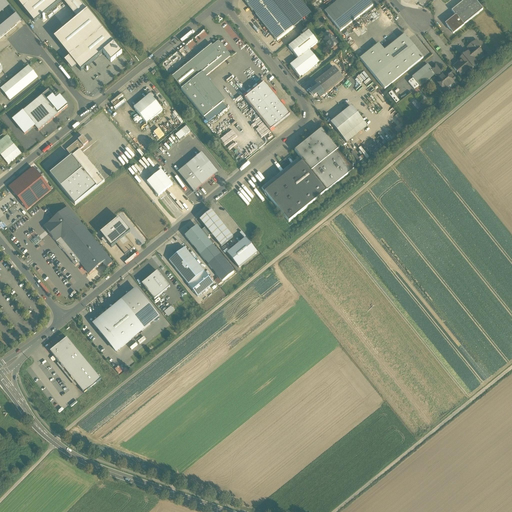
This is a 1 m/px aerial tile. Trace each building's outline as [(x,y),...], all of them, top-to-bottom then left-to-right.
[(4,0),(0,3),(0,13),(9,6),(4,0)] [(15,0),(34,23),(62,1),(62,0),(15,0)] [(87,11),(78,0),(62,0),(62,1),(77,19),(87,11)] [(285,19),(269,0),(254,0),(247,6),(277,42),(293,29),(285,19)] [(269,0),(285,19),(303,5),(299,0),(269,0)] [(327,17),(348,0),(340,0),(324,13),(327,17)] [(348,0),(327,17),(340,32),(373,6),(367,0),(348,0)] [(465,0),(451,11),(456,17),(463,26),(483,10),(474,0),(465,0)] [(311,14),(303,5),(285,19),(293,29),(311,14)] [(114,44),(87,11),(77,19),(54,38),(69,56),(77,66),(81,71),(103,53),(114,44)] [(16,15),(0,27),(0,38),(21,21),(16,15)] [(453,34),(463,26),(456,17),(446,25),(453,34)] [(226,22),(222,25),(235,41),(240,38),(226,22)] [(288,48),(298,59),(317,43),(308,32),(309,31),(307,29),(302,33),(304,35),(288,48)] [(384,51),(381,54),(365,67),(384,90),(423,58),(404,35),(384,51)] [(331,37),(326,41),(328,44),(327,45),(326,46),(328,48),(329,48),(331,50),(337,45),(331,37)] [(470,52),(468,54),(475,63),(479,59),(480,60),(484,57),(480,52),(481,51),(479,49),(481,47),(476,41),(472,45),(471,44),(467,48),(470,52)] [(181,90),(204,118),(222,103),(201,77),(203,75),(204,77),(206,77),(230,58),(230,55),(220,43),(217,42),(212,47),(211,45),(188,64),(187,65),(185,65),(185,67),(183,68),(181,68),(181,70),(179,71),(177,71),(177,73),(175,75),(173,74),(173,76),(172,77),(182,89),(181,90)] [(122,54),(114,44),(103,53),(111,62),(122,54)] [(381,54),(384,51),(379,44),(375,47),(381,54)] [(332,51),(336,57),(342,52),(338,46),(332,51)] [(360,60),(365,67),(381,54),(375,47),(360,60)] [(290,66),(300,78),(319,62),(309,50),(290,66)] [(477,65),(475,63),(468,54),(467,53),(465,55),(464,54),(460,58),(461,60),(468,68),(471,71),(477,65)] [(72,70),(77,66),(69,56),(64,60),(72,70)] [(464,72),(468,68),(461,60),(458,62),(458,63),(453,68),(457,73),(458,72),(461,76),(465,73),(464,72)] [(412,78),(420,87),(435,75),(431,70),(428,65),(412,78)] [(0,89),(10,101),(38,78),(28,66),(0,89)] [(314,83),(324,95),(344,79),(334,67),(314,83)] [(419,67),(409,73),(411,76),(420,70),(419,67)] [(435,75),(439,80),(443,77),(435,67),(431,70),(435,75)] [(446,76),(452,83),(457,78),(452,71),(446,76)] [(225,101),(206,77),(204,77),(203,75),(201,77),(222,103),(225,101)] [(446,75),(443,77),(439,80),(436,82),(443,91),(453,83),(452,83),(446,76),(446,75)] [(244,99),(270,131),(290,115),(276,98),(268,88),(264,83),(244,99)] [(318,95),(320,98),(324,95),(314,83),(311,87),(313,89),(311,91),(312,92),(310,93),(313,98),(315,96),(316,97),(318,95)] [(271,89),(268,88),(276,98),(276,97),(276,95),(275,93),(273,91),(271,89)] [(13,120),(24,134),(34,126),(38,131),(67,107),(59,97),(56,100),(49,91),(13,120)] [(391,92),(387,94),(395,104),(399,101),(391,92)] [(134,108),(146,124),(162,111),(149,95),(134,108)] [(222,103),(204,118),(207,123),(226,108),(222,103)] [(330,124),(343,139),(364,122),(351,107),(330,124)] [(367,127),(364,122),(343,139),(347,144),(367,127)] [(181,131),(185,136),(190,132),(186,127),(181,131)] [(154,133),(159,139),(164,135),(158,129),(154,133)] [(299,158),(303,162),(327,191),(354,169),(321,130),(310,139),(306,142),(294,152),(299,158)] [(179,141),(185,136),(181,131),(175,136),(179,141)] [(0,141),(0,155),(8,165),(21,154),(10,140),(10,139),(7,135),(0,141)] [(83,137),(78,141),(83,147),(88,143),(83,137)] [(80,150),(83,147),(78,141),(66,150),(71,157),(80,150)] [(104,181),(80,150),(71,157),(96,187),(104,181)] [(178,173),(193,193),(217,174),(201,154),(178,173)] [(75,205),(96,187),(71,157),(50,174),(75,205)] [(299,158),(290,165),(293,169),(303,162),(299,158)] [(289,222),(327,191),(303,162),(293,169),(290,165),(285,170),(288,174),(265,193),(289,222)] [(51,191),(46,184),(41,179),(33,168),(9,188),(18,199),(22,196),(31,207),(51,191)] [(261,189),(265,193),(288,174),(285,170),(261,189)] [(147,183),(158,197),(172,185),(161,171),(147,183)] [(240,189),(238,190),(245,198),(246,197),(240,189)] [(22,196),(18,199),(27,210),(31,207),(22,196)] [(80,263),(89,274),(104,262),(108,267),(112,263),(81,225),(67,208),(48,224),(47,230),(49,233),(48,233),(75,266),(76,266),(80,263)] [(211,211),(199,220),(205,227),(211,235),(221,247),(233,238),(211,211)] [(116,244),(125,236),(130,232),(119,218),(100,234),(111,248),(116,244)] [(185,236),(189,241),(201,231),(200,231),(197,227),(192,231),(191,230),(190,231),(190,232),(185,236)] [(203,229),(209,236),(211,235),(205,227),(203,229)] [(201,231),(206,238),(209,236),(203,229),(200,231),(201,231)] [(206,238),(201,231),(189,241),(200,255),(212,245),(206,238)] [(125,236),(116,244),(125,255),(132,249),(132,245),(125,236)] [(245,239),(227,254),(238,268),(257,253),(245,239)] [(212,245),(200,255),(208,264),(220,255),(212,245)] [(169,261),(188,285),(204,272),(184,248),(173,258),(169,261)] [(142,284),(154,300),(170,287),(157,272),(142,284)] [(204,272),(188,285),(197,297),(213,284),(204,272)] [(122,302),(133,316),(147,304),(136,290),(122,302)] [(116,352),(144,329),(133,316),(122,302),(94,324),(116,352)] [(158,317),(147,304),(133,316),(144,329),(158,317)] [(164,312),(168,316),(175,311),(171,306),(164,312)] [(101,380),(67,338),(54,349),(53,356),(59,363),(77,386),(84,394),(101,380)] [(77,386),(59,363),(57,364),(75,387),(77,386)]
